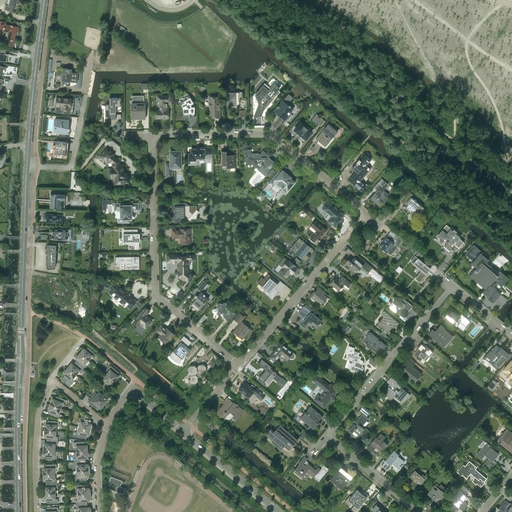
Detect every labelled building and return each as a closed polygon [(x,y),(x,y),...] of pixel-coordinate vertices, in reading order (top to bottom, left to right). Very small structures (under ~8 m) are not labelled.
[(17,0),(7,0),(7,4),(6,7),(15,9),(15,6),(16,6),(17,0)] [(13,46),(14,40),(16,32),(18,33),(19,27),(5,25),(6,22),(0,20),(0,32),(8,34),(7,39),(5,39),(4,43),(13,46)] [(62,81),(63,81),(70,82),(71,69),(63,68),(62,81)] [(280,92),(278,90),(280,88),(274,84),(270,88),(264,83),(264,84),(265,85),(262,88),(261,88),(261,89),(255,96),(258,103),(255,112),(261,115),(265,104),(267,102),(271,103),(280,92)] [(228,92),(228,100),(228,104),(236,104),(236,100),(243,100),(243,92),(228,92)] [(182,107),(183,108),(183,109),(183,114),(187,114),(187,113),(189,113),(190,117),(194,117),(194,118),(195,118),(195,107),(194,107),(191,107),(191,106),(190,105),(193,103),(193,104),(194,103),(188,94),(183,97),(185,100),(183,102),(180,104),(180,103),(182,107)] [(273,111),(277,114),(285,121),(291,113),(290,113),(293,109),(290,107),(290,106),(289,105),(288,106),(287,105),(293,98),(288,94),(273,111)] [(156,110),(156,117),(156,118),(168,118),(168,110),(167,110),(166,102),(170,102),(170,96),(157,96),(157,102),(159,102),(159,110),(156,110)] [(209,108),(210,118),(219,117),(219,101),(220,100),(220,98),(218,96),(216,96),(215,97),(213,97),(212,97),(210,97),(209,98),(209,100),(209,101),(209,105),(209,106),(209,108)] [(70,108),(71,99),(57,97),(56,99),(56,100),(55,104),(56,105),(55,113),(69,114),(70,111),(70,108)] [(144,97),(138,97),(138,100),(136,100),(134,101),(134,104),(134,107),(131,107),(131,110),(132,110),(132,115),(135,115),(136,116),(137,116),(138,119),(145,119),(145,114),(145,111),(144,110),(144,97)] [(116,99),(116,98),(109,98),(109,105),(105,105),(105,110),(109,110),(109,117),(105,117),(105,123),(112,128),(119,119),(116,117),(116,106),(118,106),(121,106),(120,103),(121,103),(121,102),(120,102),(120,101),(119,100),(119,99),(118,99),(116,99)] [(325,122),(316,114),(312,120),(321,127),(325,122)] [(68,128),(69,120),(55,119),(53,133),(66,134),(66,132),(67,128),(68,129),(68,128)] [(302,138),(305,139),(311,132),(300,123),(298,126),(297,126),(296,126),(296,127),(295,127),(295,128),(294,128),(294,129),(301,135),(302,138)] [(328,124),(315,139),(318,141),(316,142),(317,143),(319,140),(326,145),(330,140),(329,139),(331,136),(333,137),(337,132),(328,124)] [(46,153),(45,160),(51,161),(51,153),(52,153),(52,156),(65,157),(65,154),(67,154),(68,142),(63,142),(61,142),(55,141),(53,141),(50,141),(49,153),(46,153)] [(97,156),(105,162),(106,161),(110,164),(110,169),(111,169),(111,171),(109,171),(109,179),(113,179),(114,184),(122,184),(121,183),(126,183),(126,177),(122,177),(122,173),(121,173),(121,164),(116,164),(116,161),(110,156),(111,154),(104,148),(97,156)] [(191,153),(189,153),(189,160),(190,160),(190,162),(194,161),(194,160),(196,160),(196,158),(199,158),(199,160),(204,160),(204,158),(205,158),(205,153),(206,153),(206,150),(205,150),(205,149),(200,149),(200,148),(195,148),(195,149),(191,149),(191,153)] [(166,173),(172,173),(172,168),(181,168),(181,155),(183,155),(183,149),(176,149),(176,151),(170,151),(170,164),(166,164),(166,173)] [(226,155),(226,153),(226,151),(222,152),(222,165),(222,166),(226,166),(226,168),(235,168),(234,168),(234,155),(235,155),(226,155)] [(275,162),(269,157),(268,156),(267,157),(266,156),(267,154),(263,151),(259,155),(258,153),(251,154),(250,154),(246,159),(244,161),(245,161),(250,165),(253,160),(255,160),(268,171),(267,171),(275,162)] [(359,159),(355,163),(356,163),(351,169),(354,171),(355,171),(356,172),(348,180),(361,191),(365,185),(360,181),(370,169),(366,165),(370,160),(363,154),(359,159)] [(294,182),(287,177),(288,176),(283,171),(282,172),(282,171),(281,173),(279,171),(268,184),(272,187),(274,184),(280,190),(279,190),(284,194),(294,182)] [(379,200),(382,202),(385,199),(386,198),(389,195),(384,191),(384,189),(388,184),(381,179),(374,188),(376,190),(377,190),(377,191),(376,191),(370,199),(376,204),(379,200)] [(423,207),(411,197),(412,195),(408,191),(399,201),(404,205),(405,204),(406,206),(405,207),(411,213),(409,215),(409,216),(409,217),(410,218),(411,218),(412,218),(413,218),(414,216),(418,211),(419,212),(419,211),(420,211),(421,212),(421,211),(422,211),(423,211),(423,210),(423,209),(423,208),(423,207)] [(55,194),(51,194),(50,208),(54,208),(54,209),(56,209),(56,208),(60,209),(61,200),(65,200),(65,195),(57,194),(55,194)] [(344,216),(337,210),(328,202),(322,209),(328,214),(325,219),(327,221),(329,223),(332,225),(334,227),(344,216)] [(188,219),(196,210),(196,206),(189,206),(186,203),(171,203),(171,210),(174,210),(175,219),(188,219)] [(124,204),(114,204),(114,210),(120,210),(121,219),(123,219),(123,221),(125,222),(127,222),(129,221),(129,219),(131,219),(131,210),(137,210),(137,204),(127,204),(127,206),(124,206),(124,204)] [(65,211),(56,210),(56,214),(47,214),(46,222),(61,223),(62,215),(65,215),(65,211)] [(315,220),(310,226),(316,231),(314,233),(313,233),(310,236),(315,241),(318,237),(319,238),(327,230),(315,220)] [(446,225),(441,230),(443,231),(439,236),(445,241),(443,243),(445,245),(443,247),(448,251),(454,245),(459,248),(464,242),(459,239),(460,237),(455,233),(457,232),(452,227),(451,229),(446,225)] [(67,240),(67,229),(52,228),(52,239),(67,240)] [(124,233),(122,233),(123,242),(128,242),(128,245),(135,245),(135,249),(134,249),(139,249),(139,242),(140,242),(140,233),(137,233),(137,229),(124,229),(124,233)] [(180,229),(174,230),(174,236),(180,236),(180,244),(190,243),(190,229),(180,229)] [(390,255),(400,243),(403,240),(396,235),(394,238),(389,234),(379,246),(390,255)] [(300,239),(291,250),(305,261),(308,258),(304,255),(307,252),(308,253),(309,252),(312,254),(314,251),(300,239)] [(56,245),(47,245),(46,252),(48,253),(48,267),(50,267),(51,267),(55,267),(56,245)] [(470,249),(465,254),(474,262),(475,261),(480,265),(472,274),(471,275),(473,276),(475,278),(476,278),(477,280),(478,279),(479,278),(487,285),(482,292),(482,293),(483,291),(485,293),(486,294),(487,294),(487,295),(488,295),(489,296),(488,297),(494,302),(501,294),(494,288),(494,287),(492,286),(496,281),(498,283),(499,284),(501,283),(501,282),(503,280),(503,281),(503,280),(504,278),(498,273),(497,275),(495,276),(487,269),(488,268),(488,267),(489,266),(488,264),(485,262),(486,261),(485,260),(487,257),(473,245),(470,249)] [(167,255),(167,262),(178,262),(178,270),(178,272),(178,273),(178,276),(181,278),(182,279),(184,280),(180,285),(184,289),(189,284),(188,283),(192,277),(193,277),(188,273),(189,271),(188,270),(187,270),(187,264),(189,264),(189,260),(193,260),(194,260),(193,255),(187,255),(187,256),(179,256),(179,255),(167,255)] [(119,270),(139,269),(139,257),(115,257),(115,264),(119,264),(119,270)] [(283,267),(277,274),(285,280),(284,279),(290,273),(291,274),(292,273),(293,272),(297,268),(295,266),(289,261),(284,258),(279,264),(283,267)] [(348,259),(343,265),(349,270),(350,269),(353,272),(356,268),(359,270),(359,269),(366,275),(367,273),(368,273),(371,269),(372,268),(365,262),(362,265),(354,258),(351,260),(349,258),(348,259)] [(417,258),(413,263),(422,270),(415,279),(419,283),(427,273),(431,269),(430,268),(432,265),(425,260),(423,263),(417,258)] [(263,293),(272,300),(277,294),(276,293),(278,291),(274,288),(279,283),(268,274),(263,279),(261,277),(257,282),(266,290),(264,293),(263,292),(263,293)] [(353,285),(347,280),(342,276),(339,279),(340,279),(339,280),(335,277),(333,279),(332,280),(333,280),(330,284),(338,291),(344,285),(343,284),(350,289),(353,285)] [(44,286),(44,293),(47,293),(46,299),(54,299),(63,299),(63,288),(68,288),(69,281),(63,281),(47,280),(47,286),(44,286)] [(191,293),(195,295),(195,296),(194,296),(195,296),(195,297),(194,298),(195,299),(192,303),(199,309),(208,298),(204,295),(205,295),(204,294),(201,292),(207,284),(203,281),(197,288),(196,287),(191,293)] [(128,294),(120,288),(119,287),(120,286),(118,285),(117,285),(116,284),(116,285),(115,285),(113,287),(114,287),(110,292),(109,292),(118,300),(118,301),(120,302),(121,302),(122,303),(122,302),(130,308),(136,302),(128,295),(128,294)] [(321,304),(327,297),(328,296),(325,293),(318,287),(309,298),(314,301),(315,299),(321,304)] [(71,288),(68,307),(75,308),(78,289),(71,288)] [(411,307),(407,304),(408,302),(404,299),(401,299),(399,297),(395,297),(393,300),(393,303),(390,308),(399,316),(399,317),(404,322),(406,319),(406,317),(408,315),(408,311),(411,307)] [(226,313),(228,311),(227,309),(226,308),(227,307),(227,306),(227,304),(225,303),(223,303),(222,305),(220,303),(218,303),(217,305),(217,307),(216,309),(214,309),(212,311),(212,313),(214,314),(216,314),(218,315),(219,314),(221,313),(223,315),(223,317),(228,322),(233,316),(235,314),(233,313),(229,313),(228,314),(226,313)] [(321,321),(311,312),(313,310),(306,304),(304,306),(303,307),(299,311),(302,313),(300,316),(301,317),(298,322),(298,323),(304,328),(305,328),(308,326),(306,324),(310,319),(319,327),(321,326),(321,324),(320,323),(321,322),(321,321)] [(135,320),(133,322),(137,326),(136,327),(143,332),(150,324),(150,323),(152,320),(145,315),(149,311),(145,307),(134,319),(135,320)] [(443,317),(453,325),(457,320),(466,327),(465,327),(471,321),(465,316),(462,319),(459,317),(460,316),(450,308),(443,317)] [(379,322),(377,324),(384,329),(380,333),(384,336),(394,324),(396,326),(398,323),(383,311),(382,312),(383,317),(380,320),(379,322)] [(241,316),(238,314),(233,319),(238,324),(244,317),(242,315),(241,316)] [(198,322),(196,324),(198,327),(199,327),(201,324),(206,318),(204,315),(198,322)] [(233,332),(235,333),(242,339),(250,329),(241,322),(233,332)] [(339,331),(344,325),(341,322),(336,328),(339,331)] [(167,328),(166,329),(161,325),(156,331),(161,335),(159,337),(162,339),(161,340),(166,344),(174,334),(167,328)] [(440,325),(436,330),(435,332),(432,330),(429,334),(439,342),(438,343),(442,347),(448,341),(452,336),(442,328),(443,327),(440,325)] [(369,332),(366,337),(366,338),(368,341),(366,344),(366,345),(370,349),(372,349),(373,348),(376,350),(378,350),(379,351),(381,351),(385,346),(385,345),(381,341),(380,341),(378,340),(378,339),(371,332),(369,332)] [(175,348),(170,354),(171,356),(171,357),(172,358),(173,359),(175,360),(176,361),(177,361),(178,362),(180,362),(180,360),(181,358),(182,359),(190,350),(187,347),(190,344),(187,341),(188,339),(183,336),(179,341),(180,342),(178,345),(176,348),(175,348)] [(418,349),(414,353),(418,356),(416,358),(420,361),(422,358),(425,361),(433,351),(432,350),(434,348),(427,342),(425,345),(424,346),(421,343),(417,348),(418,349)] [(280,355),(285,359),(286,360),(289,358),(290,359),(291,359),(292,359),(293,359),(294,358),(294,357),(295,357),(295,356),(295,355),(294,354),(281,343),(270,357),(275,362),(280,355)] [(486,355),(483,359),(484,360),(485,359),(487,356),(491,360),(488,362),(497,369),(504,359),(509,354),(508,354),(506,352),(504,350),(502,352),(501,351),(501,350),(500,348),(496,345),(493,348),(492,348),(486,355)] [(348,346),(346,353),(347,354),(346,357),(350,358),(350,360),(352,360),(351,363),(352,363),(350,369),(361,374),(361,373),(363,367),(361,366),(363,361),(360,360),(361,357),(358,356),(359,353),(353,351),(354,348),(355,348),(348,346)] [(83,349),(81,352),(89,359),(92,356),(94,357),(96,354),(87,347),(85,350),(85,349),(84,349),(84,350),(83,349)] [(85,364),(89,359),(81,352),(76,357),(77,358),(77,359),(77,360),(76,361),(85,369),(86,366),(84,365),(85,364)] [(281,378),(269,368),(271,366),(261,359),(258,363),(266,369),(258,379),(263,383),(264,384),(266,385),(273,377),(278,382),(281,378)] [(411,365),(412,364),(407,360),(404,364),(406,366),(405,368),(404,367),(401,370),(415,382),(421,374),(417,370),(416,370),(411,365)] [(511,361),(511,360),(503,370),(505,372),(504,374),(509,378),(510,376),(511,377),(511,379),(509,383),(511,386),(511,361)] [(71,364),(67,368),(76,375),(79,370),(81,372),(85,369),(76,361),(73,364),(72,364),(71,365),(71,364)] [(197,376),(199,374),(204,373),(206,371),(206,367),(203,364),(199,365),(197,367),(194,365),(190,366),(188,368),(188,373),(190,375),(188,377),(189,382),(191,384),(196,383),(198,381),(197,376)] [(119,372),(110,365),(107,368),(110,370),(106,374),(114,381),(118,377),(117,377),(117,376),(117,375),(119,372)] [(72,379),(76,375),(67,368),(64,372),(65,373),(64,373),(64,374),(65,374),(61,379),(69,387),(74,381),(72,379)] [(114,381),(106,374),(102,379),(100,377),(95,383),(104,390),(108,385),(109,385),(110,385),(111,385),(114,381)] [(312,380),(319,386),(320,384),(326,389),(319,397),(317,395),(313,399),(323,408),(330,399),(332,401),(336,396),(334,394),(338,390),(330,384),(329,385),(316,374),(312,380)] [(405,391),(397,384),(398,383),(392,378),(388,383),(390,385),(384,393),(391,399),(394,396),(400,401),(404,396),(407,398),(410,395),(405,391)] [(258,393),(254,390),(245,382),(238,390),(248,398),(249,399),(248,399),(252,403),(255,399),(255,398),(257,396),(261,400),(265,395),(260,391),(258,393)] [(99,393),(98,394),(97,394),(95,393),(88,401),(92,405),(94,403),(100,408),(107,400),(105,398),(106,398),(104,396),(104,397),(99,393)] [(52,400),(50,404),(60,408),(62,403),(65,404),(66,400),(56,396),(54,399),(53,399),(53,400),(52,400)] [(222,407),(217,412),(224,418),(229,412),(237,418),(243,410),(234,402),(233,403),(227,397),(225,400),(226,402),(222,407)] [(60,408),(50,404),(48,409),(49,410),(49,411),(50,411),(49,414),(60,418),(61,415),(58,414),(60,408)] [(304,414),(301,417),(313,428),(317,423),(318,424),(317,423),(322,416),(310,406),(305,412),(304,411),(304,412),(304,414)] [(362,414),(355,422),(358,424),(356,426),(354,425),(349,431),(352,433),(354,430),(358,434),(356,437),(361,441),(369,431),(365,427),(363,429),(361,427),(368,419),(366,417),(370,412),(367,409),(363,414),(362,414)] [(84,418),(81,417),(79,417),(78,421),(80,421),(79,427),(89,430),(91,425),(90,424),(89,423),(90,420),(84,418)] [(45,425),(45,430),(56,431),(56,425),(59,425),(59,421),(48,421),(47,424),(46,424),(46,425),(45,425)] [(292,446),(297,440),(280,425),(274,432),(271,429),(266,435),(273,440),(274,439),(280,444),(277,447),(280,450),(282,448),(292,457),(292,456),(294,453),(297,450),(292,446)] [(89,430),(79,427),(78,433),(75,432),(74,436),(85,439),(86,435),(86,436),(87,435),(88,435),(89,430)] [(500,436),(497,440),(502,444),(511,453),(511,452),(511,434),(511,433),(506,429),(504,432),(503,433),(502,432),(501,433),(500,434),(500,436)] [(56,431),(45,430),(44,435),(45,435),(45,436),(46,437),(47,437),(46,440),(58,441),(58,437),(55,437),(56,431)] [(382,451),(388,445),(383,440),(384,438),(385,438),(380,433),(376,438),(375,437),(375,438),(374,437),(372,439),(373,440),(370,443),(366,448),(370,452),(370,453),(374,457),(380,450),(382,451)] [(58,441),(46,440),(46,443),(45,444),(44,444),(44,449),(54,450),(55,444),(57,444),(58,441)] [(76,446),(76,452),(87,451),(87,446),(86,446),(85,445),(85,442),(73,442),(73,446),(76,446)] [(484,461),(487,458),(487,457),(492,461),(498,454),(491,448),(490,449),(489,448),(491,447),(486,443),(486,444),(485,443),(481,447),(482,448),(477,454),(484,461)] [(54,450),(44,449),(43,455),(44,455),(45,456),(45,459),(57,460),(57,456),(54,456),(54,450)] [(87,451),(76,452),(77,457),(74,458),(74,461),(85,461),(85,458),(86,458),(87,457),(86,457),(87,456),(87,451)] [(399,455),(394,451),(385,461),(386,462),(382,467),(387,470),(392,464),(398,469),(400,467),(401,466),(401,465),(404,462),(397,456),(399,455)] [(307,459),(304,456),(298,463),(299,464),(293,471),(301,478),(307,471),(314,477),(320,470),(317,467),(315,470),(305,461),(307,459)] [(85,461),(74,461),(74,465),(77,465),(77,471),(88,470),(88,465),(87,465),(86,464),(85,464),(85,461)] [(483,476),(474,469),(474,468),(473,469),(472,468),(474,466),(474,465),(472,467),(470,465),(472,463),(469,461),(465,466),(463,465),(457,472),(461,475),(462,475),(465,477),(469,473),(474,477),(473,479),(472,481),(476,484),(476,483),(480,486),(481,486),(484,483),(484,482),(484,481),(486,479),(483,476)] [(43,469),(43,474),(54,474),(54,468),(57,468),(56,464),(45,464),(45,468),(44,469),(43,469)] [(341,491),(352,477),(340,467),(329,481),(330,480),(341,489),(340,490),(341,491)] [(88,470),(77,471),(77,477),(75,477),(75,481),(86,480),(86,477),(87,476),(88,476),(88,470)] [(414,470),(408,477),(413,480),(409,485),(413,489),(417,485),(418,487),(426,478),(422,475),(421,476),(414,470)] [(54,474),(43,474),(43,480),(44,480),(45,481),(46,481),(46,484),(57,483),(57,480),(54,480),(54,474)] [(57,483),(46,484),(46,487),(45,487),(45,488),(44,488),(44,494),(55,493),(55,487),(57,487),(57,483)] [(124,494),(125,489),(111,483),(109,489),(124,494)] [(78,489),(78,494),(89,494),(89,489),(88,489),(88,488),(87,488),(86,488),(86,484),(75,485),(75,489),(78,489)] [(439,504),(446,495),(444,493),(446,490),(441,485),(438,488),(436,491),(432,488),(427,494),(431,497),(428,500),(432,504),(435,501),(439,504)] [(349,496),(345,501),(350,505),(352,502),(355,504),(354,506),(357,509),(360,505),(359,504),(362,501),(363,502),(369,496),(364,492),(361,495),(359,494),(359,493),(355,490),(353,493),(353,494),(351,497),(349,496)] [(458,490),(451,499),(454,502),(453,503),(454,504),(451,509),(454,511),(458,507),(462,511),(467,506),(465,505),(466,503),(464,502),(468,498),(466,497),(458,490)] [(55,493),(44,494),(44,499),(45,499),(46,500),(47,503),(58,503),(58,499),(55,499),(55,493)] [(89,494),(78,494),(78,500),(75,500),(76,504),(87,504),(87,501),(88,500),(88,499),(89,499),(89,494)] [(511,511),(511,501),(510,504),(505,500),(498,508),(502,511),(506,511),(507,511),(506,511),(511,511)] [(384,508),(377,502),(372,509),(375,511),(386,511),(383,509),(384,508)]
